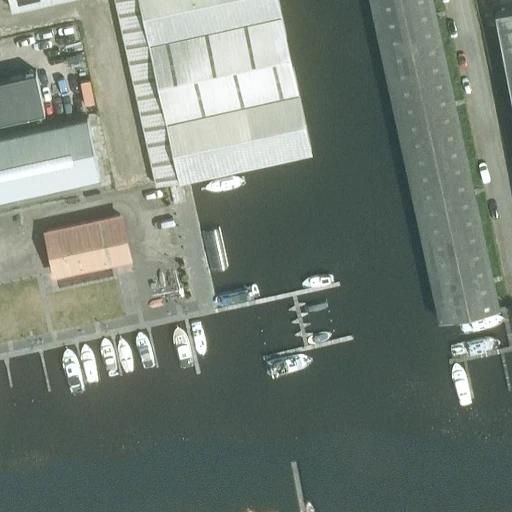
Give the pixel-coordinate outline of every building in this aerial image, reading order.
[(9,0),(11,8),(47,0),(9,0)] [(277,0),(115,0),(157,184),(188,177),(311,150),(277,0)] [(432,0),(370,0),(439,322),(499,309),(496,297),(432,0)] [(511,6),(494,10),(511,103),(511,6)] [(0,120),(44,111),(36,70),(0,78),(0,120)] [(0,197),(100,176),(87,117),(0,135),(0,197)] [(53,277),(131,260),(120,213),(43,230),(53,277)]
